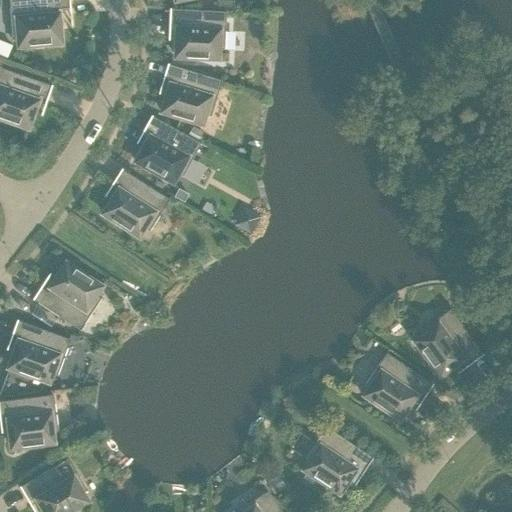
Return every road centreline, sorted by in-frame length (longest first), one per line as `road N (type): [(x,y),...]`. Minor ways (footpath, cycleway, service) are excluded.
road 1 (unclassified): [(115,0),(116,56),(103,100),(35,209)]
road 2 (unclassified): [(395,511),(468,432),(511,398)]
